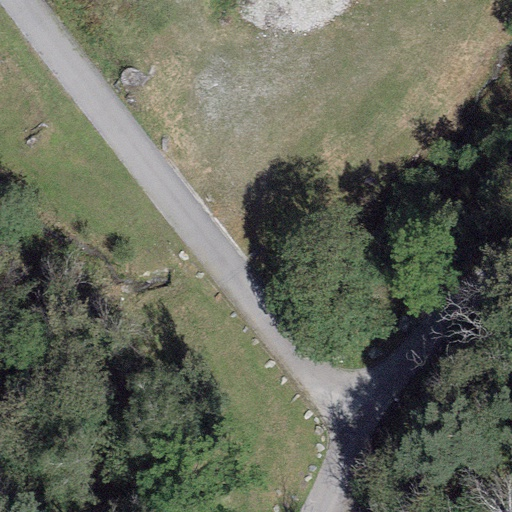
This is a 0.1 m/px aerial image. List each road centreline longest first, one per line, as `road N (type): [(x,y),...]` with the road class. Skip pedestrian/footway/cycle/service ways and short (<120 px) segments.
road 1 (unclassified): [(325,511),(342,455),(332,403),(21,0)]
road 2 (track): [(511,265),(339,419)]
